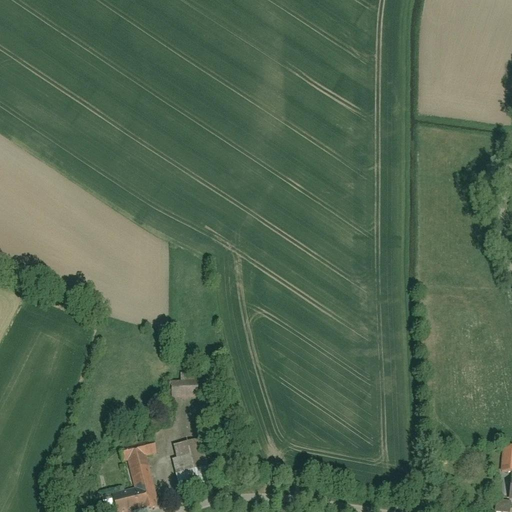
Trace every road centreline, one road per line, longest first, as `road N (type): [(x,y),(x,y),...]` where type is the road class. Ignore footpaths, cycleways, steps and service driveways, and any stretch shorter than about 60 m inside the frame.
road 1 (unclassified): [(186,511),(237,499),(361,511)]
road 2 (residential): [(511,147),(494,200),(511,272)]
